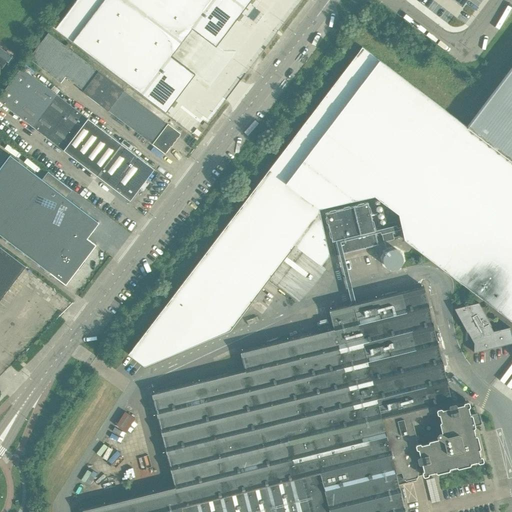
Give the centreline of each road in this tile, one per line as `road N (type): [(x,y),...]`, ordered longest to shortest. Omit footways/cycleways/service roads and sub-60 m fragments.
road 1 (tertiary): [(19,409),(328,0)]
road 2 (unclassified): [(392,0),(459,48),(500,0)]
